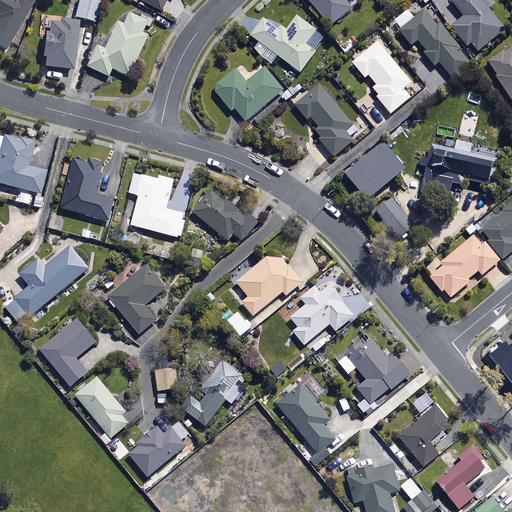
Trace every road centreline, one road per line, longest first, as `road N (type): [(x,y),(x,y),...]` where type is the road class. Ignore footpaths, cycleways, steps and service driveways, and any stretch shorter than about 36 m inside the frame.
road 1 (residential): [(157,137),(232,160),(299,196),(329,220),(440,352)]
road 2 (residential): [(0,95),(157,137)]
road 3 (residential): [(225,0),(188,43),(157,137)]
